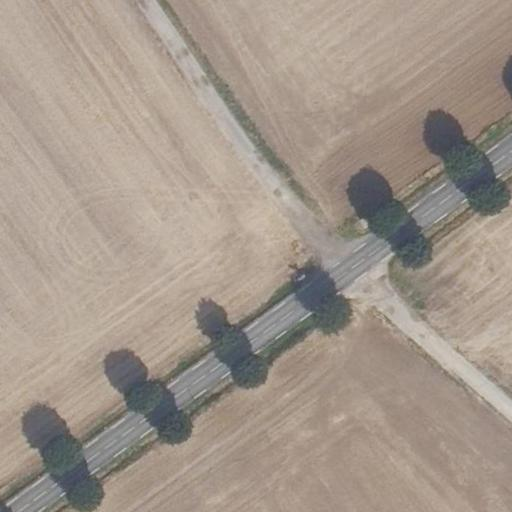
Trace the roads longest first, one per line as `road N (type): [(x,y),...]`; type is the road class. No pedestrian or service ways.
road 1 (tertiary): [(511,150),(16,511)]
road 2 (track): [(145,0),(339,276)]
road 3 (track): [(354,265),(511,412)]
